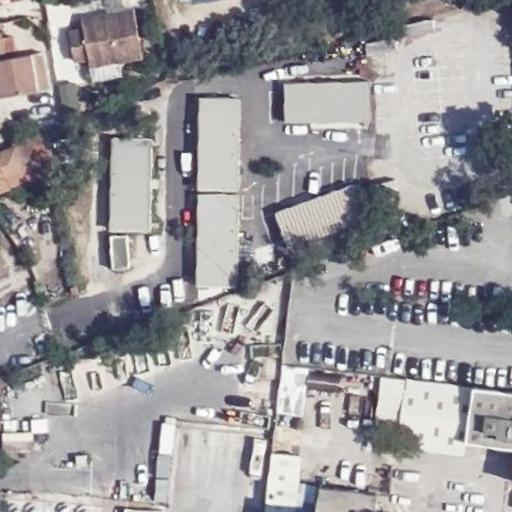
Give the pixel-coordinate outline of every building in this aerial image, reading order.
[(69,30),(75,62),(90,59),(91,68),(144,58),(135,8),(82,17),(84,27),(69,30)] [(40,92),(35,54),(19,57),(16,37),(4,38),(3,32),(0,32),(0,80),(3,97),(40,92)] [(44,53),(35,54),(40,92),(50,90),(44,53)] [(153,60),(151,53),(144,55),(147,62),(153,60)] [(74,80),(57,83),(64,119),(81,116),(74,80)] [(371,80),(285,83),(286,123),(372,121),(371,80)] [(241,184),(243,93),(203,92),(202,184),(241,184)] [(39,152),(52,146),(46,129),(31,136),(32,139),(0,152),(0,190),(9,187),(5,177),(26,169),(42,162),(39,152)] [(114,226),(152,226),(153,136),(114,136),(114,226)] [(42,162),(55,158),(52,146),(39,152),(42,162)] [(29,179),(26,169),(5,177),(9,187),(29,179)] [(354,183),(275,211),(289,250),(368,222),(354,183)] [(201,281),(238,281),(240,190),(202,189),(201,281)] [(134,264),(130,231),(114,233),(118,266),(134,264)] [(80,290),(78,282),(71,284),(73,291),(80,290)] [(301,376),(303,363),(281,360),(280,372),(301,376)] [(400,436),(408,376),(384,373),(375,433),(400,436)] [(453,450),(466,437),(472,383),(408,376),(400,436),(399,443),(453,450)] [(511,387),(472,383),(466,437),(511,443),(511,387)] [(296,511),(303,456),(271,452),(264,511),(296,511)] [(378,511),(381,495),(322,487),(318,511),(378,511)]
